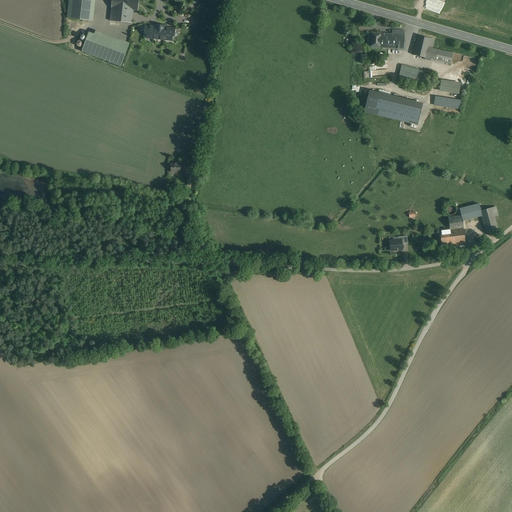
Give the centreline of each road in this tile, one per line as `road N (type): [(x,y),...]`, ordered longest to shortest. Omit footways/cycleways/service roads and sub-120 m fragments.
road 1 (unclassified): [(511,226),(463,262),(396,271),(0,254)]
road 2 (track): [(472,258),(431,315),(384,413),(316,474)]
road 3 (track): [(228,288),(207,301),(45,321),(0,267)]
road 4 (track): [(316,474),(215,263)]
road 5 (secondary): [(511,49),(340,0)]
road 6 (track): [(406,511),(511,381)]
